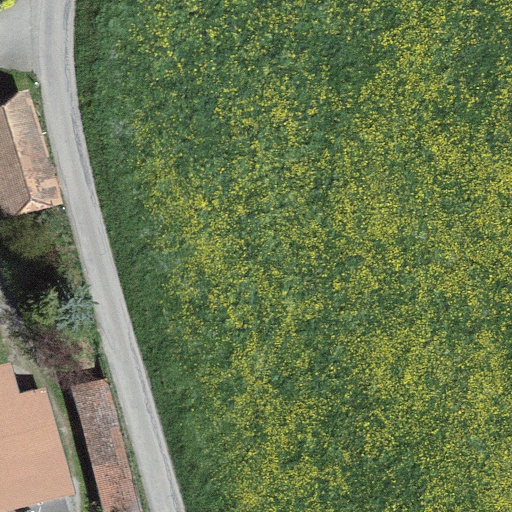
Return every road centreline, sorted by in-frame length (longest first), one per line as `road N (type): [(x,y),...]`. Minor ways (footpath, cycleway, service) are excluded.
road 1 (unclassified): [(60,0),(59,107),(77,199),(164,511)]
road 2 (track): [(0,280),(15,332),(63,421),(86,511)]
